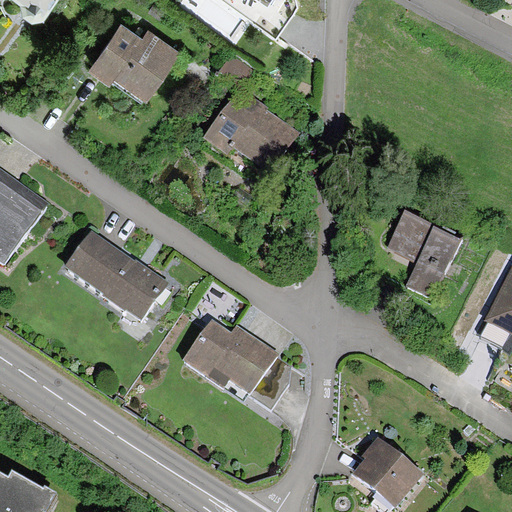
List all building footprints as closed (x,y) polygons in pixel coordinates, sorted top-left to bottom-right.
[(10,0),(22,8),(23,16),(33,24),(45,22),(59,0),(10,0)] [(295,0),(223,0),(275,37),(297,6),(295,0)] [(142,40),(121,26),(89,73),(110,87),(114,82),(145,104),(180,53),(148,32),(142,40)] [(300,132),(240,89),(205,138),(229,155),(234,147),(270,173),(300,132)] [(49,204),(0,170),(0,264),(5,268),(49,204)] [(435,226),(436,224),(405,210),(387,247),(418,262),(407,287),(433,300),(462,239),(435,226)] [(169,284),(93,232),(66,271),(142,323),(169,284)] [(511,268),(486,321),(488,322),(481,338),(502,348),(510,332),(511,332),(511,268)] [(232,334),(213,320),(184,360),(244,402),(250,395),(277,358),(280,354),(237,326),(232,334)] [(291,368),(277,358),(250,395),(271,410),(289,384),(291,368)] [(379,436),(364,455),(367,457),(354,473),(396,508),(424,473),(379,436)] [(0,511),(49,511),(56,500),(44,493),(43,496),(12,478),(8,485),(0,480),(0,511)]
